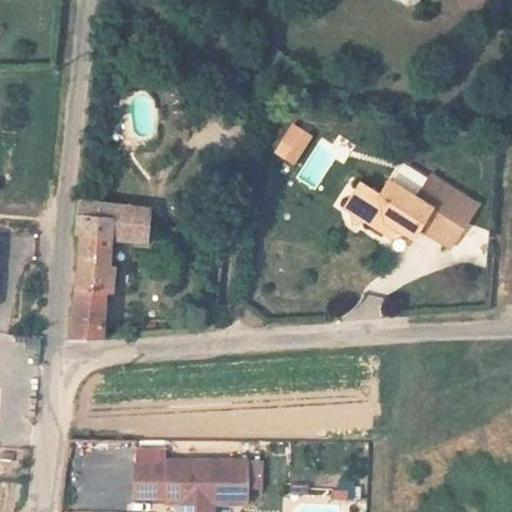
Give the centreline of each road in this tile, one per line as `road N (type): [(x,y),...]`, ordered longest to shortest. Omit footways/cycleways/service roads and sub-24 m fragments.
road 1 (unclassified): [(511,330),(226,340),(56,358)]
road 2 (residential): [(88,0),(56,358)]
road 3 (residential): [(56,358),(44,511)]
